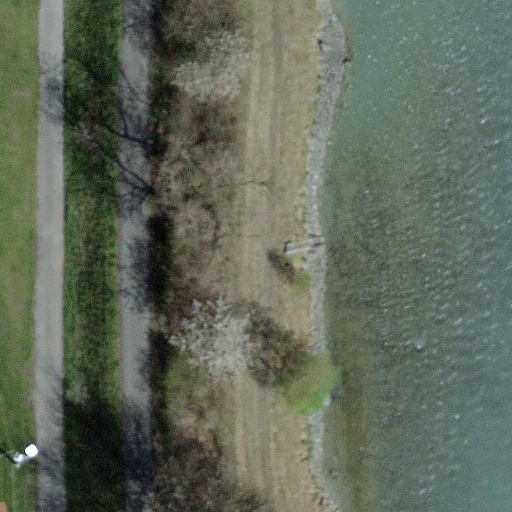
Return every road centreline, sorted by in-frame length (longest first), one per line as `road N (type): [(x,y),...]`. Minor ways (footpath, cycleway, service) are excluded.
road 1 (track): [(59,511),(48,375),(54,0)]
road 2 (track): [(141,0),(139,511)]
